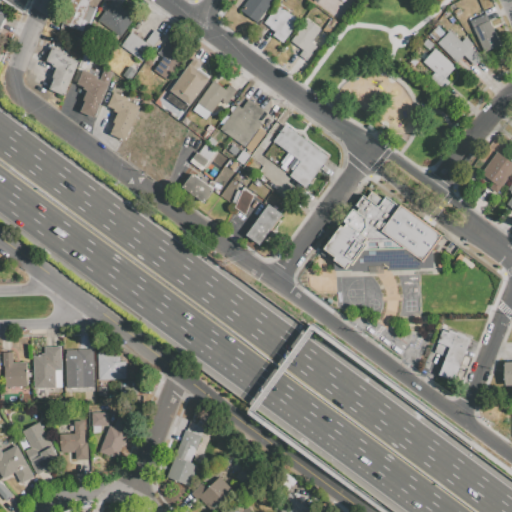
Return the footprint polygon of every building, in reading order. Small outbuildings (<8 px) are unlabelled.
[(71,0),(62,23),(79,30),(90,4),(80,0),(71,0)] [(113,0),(121,5),(120,7),(135,17),(121,37),(98,21),(113,0)] [(247,0),(240,10),(257,23),(273,0),(247,0)] [(278,2),(264,22),(276,31),(273,34),(283,42),(299,19),(290,13),(292,11),(278,2)] [(470,24),(485,54),(501,46),(486,16),(470,24)] [(306,19),(290,40),(303,49),(299,55),(306,60),(317,45),(311,41),(320,29),(306,19)] [(428,36),(435,43),(443,36),(436,28),(428,36)] [(143,61),(162,34),(154,29),(145,41),(131,31),(120,45),(143,61)] [(437,45),(457,64),(463,58),(474,69),(481,60),(470,49),(473,46),(466,39),(461,44),(450,33),(437,45)] [(168,39),(176,45),(172,50),(184,59),(169,81),(154,71),(163,58),(157,54),(168,39)] [(427,40),(434,47),(429,52),(422,46),(427,40)] [(78,61),(65,95),(50,89),(54,79),(52,78),(56,68),(52,66),(53,63),(46,61),(52,46),(67,52),(66,56),(78,61)] [(419,49),(426,55),(421,60),(415,53),(419,49)] [(423,64),(435,74),(431,79),(444,91),(450,84),(445,80),(455,69),(434,51),(423,64)] [(192,59),(168,91),(188,105),(209,77),(198,69),(201,65),(192,59)] [(109,83),(95,118),(80,112),(84,101),(83,101),(87,91),(83,89),(83,87),(77,84),(83,69),(98,76),(97,79),(109,83)] [(228,84),(236,90),(226,104),(220,99),(206,119),(192,109),(213,80),(225,89),(228,84)] [(140,107),(125,142),(110,136),(115,123),(114,123),(117,114),(113,112),(114,110),(107,107),(114,92),(129,98),(127,101),(140,107)] [(248,99),(256,105),(233,137),(220,128),(237,105),(241,108),(248,99)] [(256,105),(264,110),(257,119),(262,123),(245,146),(233,137),(256,105)] [(272,141),(300,161),(289,176),(305,188),(328,157),(284,125),(272,141)] [(204,145),(198,153),(196,152),(189,162),(201,171),(215,152),(204,145)] [(497,154),(511,165),(511,178),(498,197),(489,190),(493,186),(480,176),(497,154)] [(192,174),(204,182),(194,196),(183,187),(192,174)] [(204,182),(214,190),(205,203),(194,196),(204,182)] [(256,196),(246,219),(236,209),(238,205),(234,203),(242,183),(257,194),(256,196)] [(324,247),(341,224),(343,226),(346,222),(344,220),(353,207),(357,210),(360,206),(357,204),(365,193),(367,195),(372,189),(383,197),(386,194),(441,235),(423,262),(405,250),(364,250),(352,263),(350,262),(345,267),(334,259),(336,256),(324,247)] [(269,205),(283,215),(260,245),(247,235),(269,205)] [(440,333),(435,345),(447,350),(434,381),(450,388),(470,341),(447,332),(446,335),(440,333)] [(42,354),(42,353),(46,353),(45,346),(61,346),(62,370),(55,370),(55,388),(45,388),(35,389),(34,355),(42,354)] [(99,352),(99,349),(112,348),(112,352),(113,352),(113,356),(119,356),(119,361),(125,361),(126,379),(98,380),(98,352),(99,352)] [(93,349),(94,386),(66,387),(65,359),(67,359),(66,349),(93,349)] [(14,362),(28,361),(29,386),(13,387),(5,387),(4,352),(14,352),(14,362)] [(135,380),(118,380),(118,393),(134,394),(135,380)] [(96,427),(96,415),(110,414),(110,427),(96,427)] [(124,447),(118,460),(101,453),(111,428),(115,429),(119,418),(135,425),(126,448),(124,447)] [(75,423),(86,422),(87,445),(89,445),(90,461),(78,461),(77,453),(64,453),(63,436),(76,435),(75,423)] [(33,449),(24,433),(42,423),(63,462),(49,471),(49,472),(41,477),(27,452),(33,449)] [(166,477),(185,430),(202,436),(196,452),(190,449),(189,454),(193,455),(190,462),(198,465),(190,486),(166,477)] [(15,475),(6,480),(0,469),(0,444),(6,455),(7,454),(20,447),(37,478),(24,485),(17,474),(15,475)] [(235,477),(248,463),(264,478),(251,492),(235,477)] [(208,488),(219,476),(232,488),(212,511),(201,501),(200,502),(191,494),(201,482),(208,488)] [(0,481),(5,485),(15,498),(9,503),(1,492),(0,493),(0,481)]
